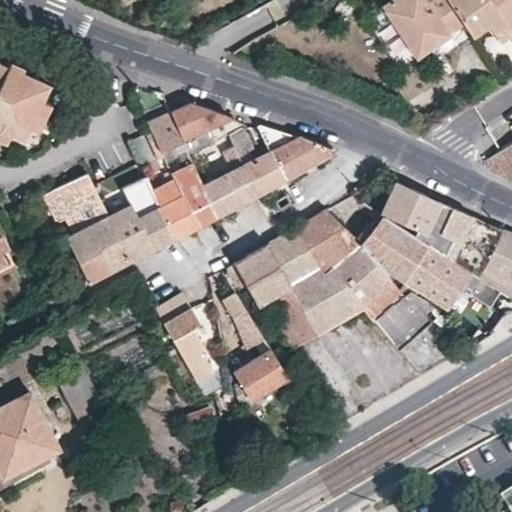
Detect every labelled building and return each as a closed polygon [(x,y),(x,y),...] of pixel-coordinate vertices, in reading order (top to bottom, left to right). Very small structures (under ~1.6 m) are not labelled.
[(459,25),(442,0),(386,0),(375,8),(406,51),(438,29),(444,36),(459,25)] [(495,42),(508,32),(506,28),(486,0),(442,0),(459,25),(466,35),(482,23),(495,42)] [(511,0),(486,0),(506,28),(511,24),(511,0)] [(411,59),(444,36),(438,29),(406,51),(411,59)] [(6,59),(19,64),(21,59),(8,53),(6,59)] [(0,122),(10,126),(23,131),(28,119),(40,90),(46,75),(19,64),(6,59),(0,56),(0,122)] [(40,90),(28,119),(37,123),(49,94),(40,90)] [(222,112),(189,102),(188,102),(170,111),(183,139),(187,149),(192,160),(197,157),(204,153),(225,151),(236,145),(230,133),(241,127),(245,125),(231,117),(222,112)] [(170,111),(147,121),(159,149),(159,150),(183,139),(170,111)] [(10,126),(0,122),(0,132),(7,135),(10,126)] [(330,153),(328,146),(327,145),(299,135),(297,136),(259,123),(259,126),(267,143),(284,177),(330,153)] [(284,177),(267,143),(266,143),(253,150),(241,127),(230,133),(236,145),(244,163),(258,192),(284,177)] [(134,164),(151,160),(145,133),(127,137),(134,164)] [(511,138),(485,155),(490,164),(494,169),(509,177),(511,175),(511,138)] [(203,184),(217,213),(258,192),(244,163),(236,145),(225,151),(233,170),(203,184)] [(177,153),(183,166),(192,161),(192,160),(187,149),(177,153)] [(197,157),(192,160),(192,161),(196,168),(201,165),(197,157)] [(183,199),(196,225),(217,213),(203,184),(196,168),(192,161),(183,166),(169,172),(176,185),(183,199)] [(132,259),(108,213),(86,171),(43,194),(48,205),(59,199),(75,231),(65,236),(88,282),(132,259)] [(144,175),(121,186),(130,201),(108,213),(132,259),(175,236),(154,196),(144,175)] [(394,179),(381,211),(385,213),(426,239),(509,293),(511,294),(511,278),(481,264),(500,227),(461,209),(394,179)] [(154,196),(175,236),(191,228),(178,202),(183,199),(176,185),(154,196)] [(59,199),(48,205),(65,236),(75,231),(59,199)] [(463,331),(433,305),(423,296),(406,287),(403,292),(399,286),(383,270),(359,244),(354,238),(327,208),(296,226),(362,305),(393,343),(399,349),(434,320),(456,339),(463,331)] [(388,266),(403,276),(426,239),(385,213),(372,228),(359,244),(383,270),(388,266)] [(372,228),(367,224),(354,238),(359,244),(372,228)] [(362,305),(296,226),(243,256),(233,261),(258,302),(266,297),(294,345),(362,305)] [(481,264),(511,278),(511,232),(500,227),(481,264)] [(0,236),(0,249),(1,251),(9,246),(3,234),(0,236)] [(426,239),(403,276),(405,278),(446,306),(462,283),(484,298),(486,295),(501,304),(502,302),(509,293),(426,239)] [(258,302),(233,261),(225,266),(250,307),(258,302)] [(265,337),(236,290),(222,298),(234,318),(246,348),(265,337)] [(207,349),(194,325),(200,321),(183,291),(155,307),(198,380),(214,371),(202,352),(207,349)] [(511,294),(509,293),(502,302),(511,308),(511,294)] [(458,313),(468,320),(475,308),(465,301),(458,313)] [(288,376),(271,347),(234,370),(240,381),(235,382),(236,392),(242,403),(288,376)] [(107,411),(82,362),(72,367),(58,374),(84,422),(98,415),(107,411)] [(0,467),(3,474),(59,445),(29,390),(0,405),(0,467)] [(188,426),(214,417),(210,403),(183,412),(188,426)]
